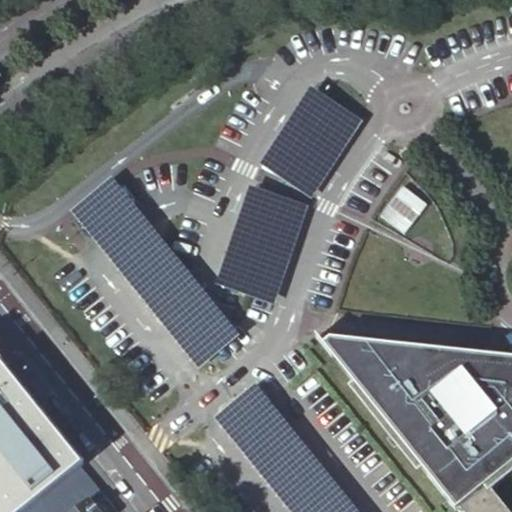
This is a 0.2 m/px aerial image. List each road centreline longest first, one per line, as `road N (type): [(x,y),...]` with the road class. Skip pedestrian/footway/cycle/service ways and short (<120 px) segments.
road 1 (unclassified): [(0,302),(165,511)]
road 2 (primary): [(0,120),(132,27)]
